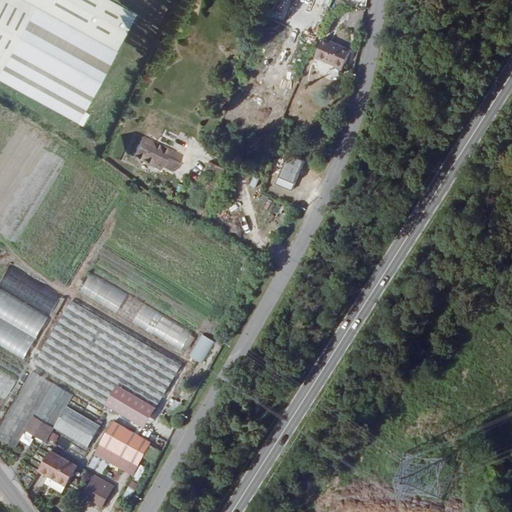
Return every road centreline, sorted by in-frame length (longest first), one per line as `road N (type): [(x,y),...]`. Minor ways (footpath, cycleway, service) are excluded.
road 1 (residential): [(380,0),(352,129),(315,221),(149,511)]
road 2 (secondary): [(511,77),(234,511)]
road 3 (unknown): [(290,264),(248,232),(228,168),(182,132)]
